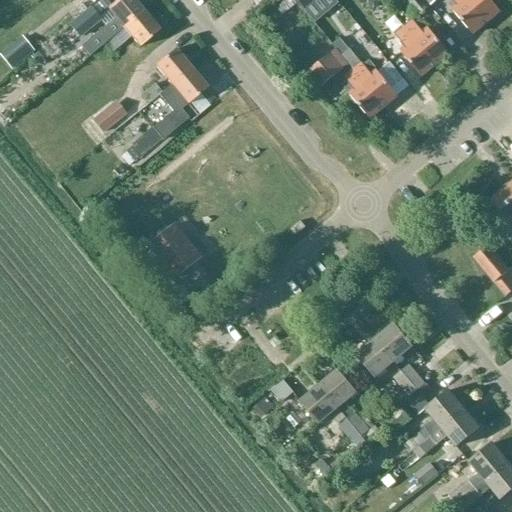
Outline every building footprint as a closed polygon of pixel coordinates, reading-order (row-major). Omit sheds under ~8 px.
[(123,30),(142,13),(130,0),(118,0),(106,10),(115,20),(97,36),(104,46),(123,30)] [(296,0),(306,12),(320,0),(296,0)] [(369,8),(378,1),(377,0),(365,0),(363,1),(369,8)] [(403,0),(418,18),(430,9),(422,0),(403,0)] [(473,35),(487,24),(466,0),(451,0),(456,6),(451,10),(473,35)] [(466,0),(487,24),(501,13),(489,0),(466,0)] [(78,38),(100,20),(98,18),(89,8),(68,26),(78,38)] [(158,33),(142,13),(123,30),(104,46),(111,55),(130,39),(139,49),(158,33)] [(435,66),(404,29),(394,17),(385,24),(395,36),(397,38),(393,41),(401,51),(400,52),(421,78),(435,66)] [(449,55),(428,29),(420,20),(415,24),(413,21),(404,29),(435,66),(449,55)] [(360,64),(350,50),(340,38),(332,45),(352,69),(351,71),(384,108),(398,97),(369,62),(364,66),(362,63),(360,64)] [(20,39),(0,55),(0,58),(8,68),(29,51),(20,39)] [(42,47),(34,53),(41,62),(49,56),(42,47)] [(171,87),(190,71),(174,51),(154,67),(169,85),(171,87)] [(347,66),(334,51),(307,73),(319,90),(347,66)] [(127,154),(122,158),(129,167),(152,148),(161,140),(163,143),(188,121),(181,111),(207,91),(190,71),(171,87),(160,96),(172,112),(152,129),(152,130),(143,138),(126,152),(127,154)] [(370,120),(384,108),(351,71),(343,78),(346,81),(340,85),(370,120)] [(154,85),(144,93),(151,102),(161,93),(154,85)] [(115,101),(91,120),(103,134),(126,115),(115,101)] [(125,116),(132,128),(156,114),(149,102),(125,116)] [(511,192),(508,188),(490,202),(508,222),(498,230),(511,245),(511,192)] [(176,281),(202,260),(175,227),(143,254),(164,278),(170,273),(176,281)] [(511,269),(509,272),(488,248),(474,259),(508,298),(511,294),(511,269)] [(395,365),(414,350),(394,325),(375,341),(395,365)] [(377,380),(395,365),(375,341),(357,356),(377,380)] [(417,393),(425,386),(409,366),(402,373),(417,393)] [(348,404),(358,396),(338,372),(319,387),(339,411),(361,438),(361,437),(367,445),(381,433),(374,425),(369,430),(348,404)] [(409,399),(417,393),(402,373),(393,379),(409,399)] [(284,382),(272,392),(281,403),(293,393),(284,382)] [(319,387),(301,403),(320,426),(330,418),(337,426),(338,426),(343,432),(353,444),(360,452),(367,445),(361,437),(361,438),(339,411),(319,387)] [(413,453),(464,411),(449,392),(431,406),(423,396),(409,408),(417,417),(425,411),(434,421),(406,444),(413,453)] [(267,399),(255,410),(263,419),(275,408),(267,399)] [(382,424),(386,429),(392,436),(410,421),(400,409),(382,424)] [(448,439),(456,449),(479,430),(464,411),(413,453),(420,461),(448,439)] [(456,504),(507,464),(492,445),(469,464),(477,475),(450,497),(456,504)] [(422,487),(439,475),(431,464),(415,477),(422,487)] [(490,491),(499,502),(511,491),(511,469),(507,464),(456,504),(462,511),(466,511),(483,498),(482,497),(490,491)]
